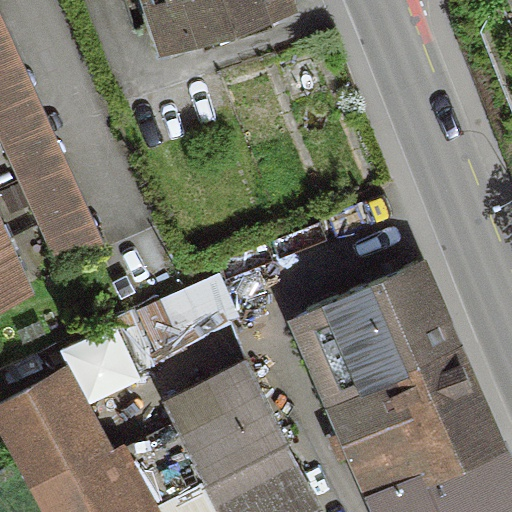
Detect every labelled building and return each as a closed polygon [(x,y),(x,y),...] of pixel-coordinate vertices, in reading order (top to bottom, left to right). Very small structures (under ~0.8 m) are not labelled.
[(101,247),(13,0),(0,0),(0,120),(51,264),(101,247)] [(142,0),(156,41),(279,1),(278,0),(142,0)] [(0,294),(20,285),(0,240),(0,294)] [(511,511),(511,491),(411,260),(287,315),(338,432),(327,437),(334,453),(345,447),(365,493),(435,462),(457,511),(511,511)] [(154,359),(180,348),(157,297),(131,309),(154,359)] [(99,404),(149,382),(127,331),(77,353),(99,404)] [(288,511),(310,502),(240,362),(208,378),(220,401),(109,457),(61,367),(0,399),(0,431),(42,511),(288,511)]
